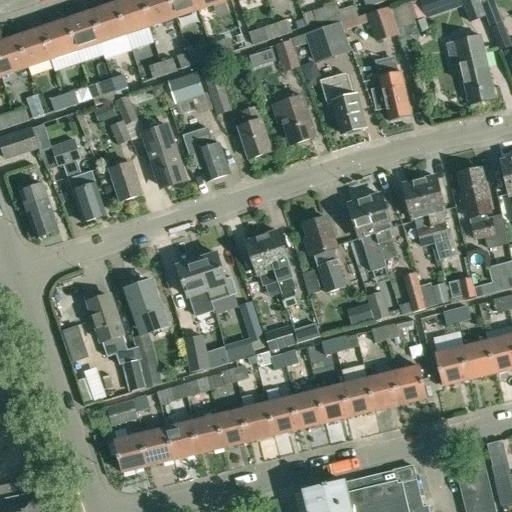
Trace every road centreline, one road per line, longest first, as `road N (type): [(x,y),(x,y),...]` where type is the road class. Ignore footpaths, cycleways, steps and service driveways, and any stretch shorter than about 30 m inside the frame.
road 1 (residential): [(17,273),(416,146),(511,124)]
road 2 (residential): [(149,511),(430,440)]
road 3 (residential): [(101,511),(17,273)]
